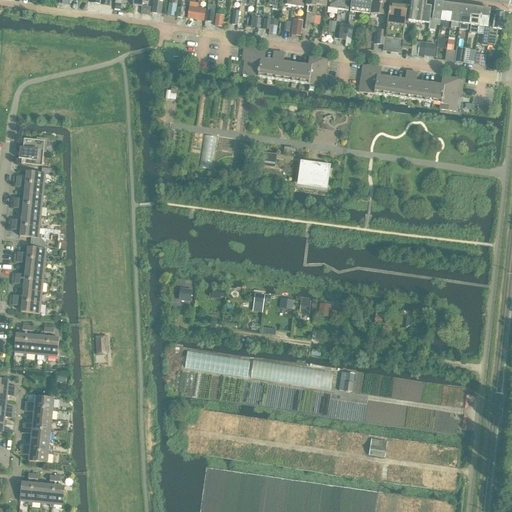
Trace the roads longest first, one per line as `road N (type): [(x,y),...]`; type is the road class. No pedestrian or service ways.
road 1 (track): [(505,175),(174,126)]
road 2 (residential): [(205,31),(0,1)]
road 3 (residential): [(483,70),(347,51)]
road 4 (residential): [(347,51),(225,34)]
